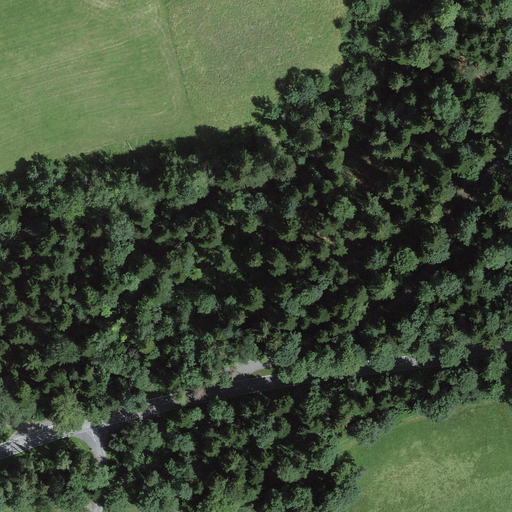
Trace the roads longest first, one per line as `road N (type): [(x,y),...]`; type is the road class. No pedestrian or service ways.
road 1 (unclassified): [(511,123),(455,232),(411,293),(329,340),(239,370),(224,391)]
road 2 (tertiary): [(224,391),(511,344)]
road 3 (tertiary): [(93,421),(224,391)]
